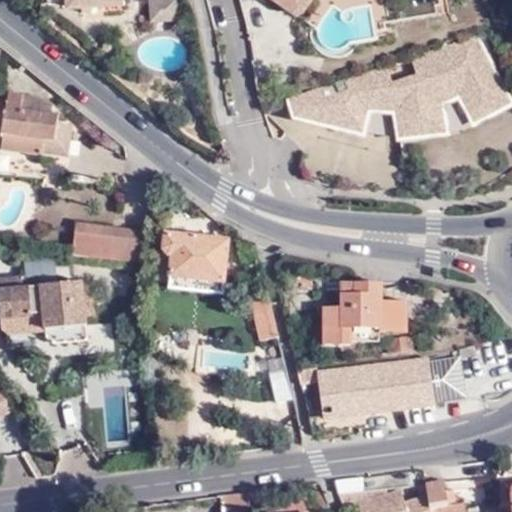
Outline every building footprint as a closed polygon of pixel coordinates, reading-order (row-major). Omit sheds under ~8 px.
[(47,0),(48,4),(61,3),(61,5),(61,8),(63,10),(65,11),(82,10),(82,13),(121,12),(121,2),(133,1),(134,0),(47,0)] [(149,0),(149,21),(176,21),(176,0),(149,0)] [(276,0),(301,18),(313,0),(276,0)] [(389,66),(289,100),(293,119),(364,136),(370,111),(394,113),(399,141),(452,135),(445,105),(459,99),(474,128),(511,106),(511,91),(479,33),(414,57),(419,73),(393,81),(389,66)] [(0,139),(4,141),(3,145),(43,151),(44,147),(72,152),(77,122),(56,119),(57,110),(35,107),(37,92),(8,88),(7,97),(0,96),(0,93),(1,84),(0,84),(0,139)] [(77,255),(112,259),(115,225),(79,221),(77,255)] [(143,261),(146,228),(115,225),(112,259),(143,261)] [(174,257),(171,279),(224,284),(227,239),(165,234),(164,249),(169,257),(174,257)] [(170,289),(223,294),(224,284),(171,279),(170,289)] [(63,342),(62,328),(83,326),(82,307),(91,306),(90,287),(81,287),(80,281),(22,285),(22,286),(26,329),(26,331),(43,329),(44,337),(50,343),(63,342)] [(352,342),(352,339),(352,328),(380,327),(383,327),(383,338),(384,341),(387,341),(389,353),(412,350),(409,308),(382,309),(381,285),(359,285),(359,295),(342,295),(342,303),(323,303),(323,342),(352,342)] [(359,295),(359,285),(342,285),(342,292),(342,295),(359,295)] [(0,331),(26,329),(22,286),(0,287),(0,331)] [(259,341),(277,337),(266,291),(248,297),(259,341)] [(63,342),(84,341),(83,326),(62,328),(63,342)] [(380,327),(352,328),(352,339),(381,338),(380,327)] [(464,354),(436,358),(442,404),(470,400),(464,354)] [(324,369),(304,372),(306,386),(326,383),(331,418),(331,419),(367,414),(442,404),(436,358),(325,373),(324,369)] [(277,402),(291,398),(284,368),(270,371),(277,402)] [(1,387),(0,387),(0,414),(12,409),(1,387)] [(369,435),(367,414),(331,419),(331,418),(317,420),(320,442),(369,435)] [(21,483),(47,479),(32,447),(16,449),(21,483)] [(428,487),(430,501),(432,510),(453,507),(449,484),(428,487)] [(246,511),(244,491),(217,495),(218,511),(246,511)] [(362,511),(432,511),(432,510),(430,501),(402,505),(400,494),(386,496),(385,491),(337,499),(342,511),(356,511),(362,511)] [(317,511),(322,511),(328,510),(322,494),(312,498),(317,511)]
